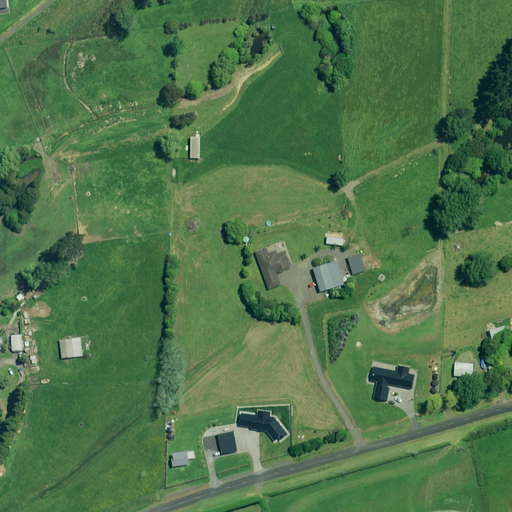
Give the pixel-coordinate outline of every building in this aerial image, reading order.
[(200,137),(191,136),(191,158),(199,158),(200,137)] [(269,254),(267,249),(256,252),(268,290),(281,286),(277,274),(285,272),(284,270),(291,267),(286,251),(278,254),(277,251),(269,254)] [(344,285),(337,262),(313,270),(320,292),(344,285)] [(509,335),(506,326),(490,331),(493,341),(509,335)] [(24,350),(23,335),(12,336),(13,351),(24,350)] [(83,356),(81,338),(60,341),(62,359),(83,356)] [(474,364),(455,363),(454,376),(473,377),(474,364)] [(498,379),(494,366),(488,367),(490,372),(483,374),(485,382),(498,379)] [(366,409),(365,382),(354,382),(354,409),(366,409)] [(244,426),(260,425),(259,421),(263,421),(263,416),(243,417),(244,426)] [(288,427),(266,425),(266,429),(263,429),(262,437),(280,439),(280,433),(287,434),(288,427)]
